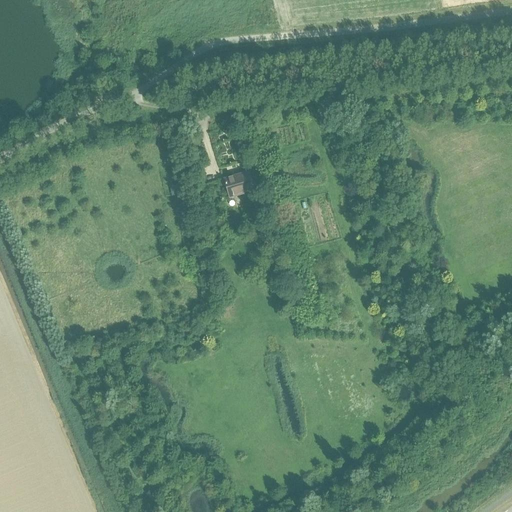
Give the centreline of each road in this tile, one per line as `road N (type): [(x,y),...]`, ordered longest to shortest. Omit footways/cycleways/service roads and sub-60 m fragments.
road 1 (unclassified): [(123,100),(214,43),(511,11)]
road 2 (track): [(208,115),(511,75)]
road 3 (unclassified): [(0,160),(123,100)]
